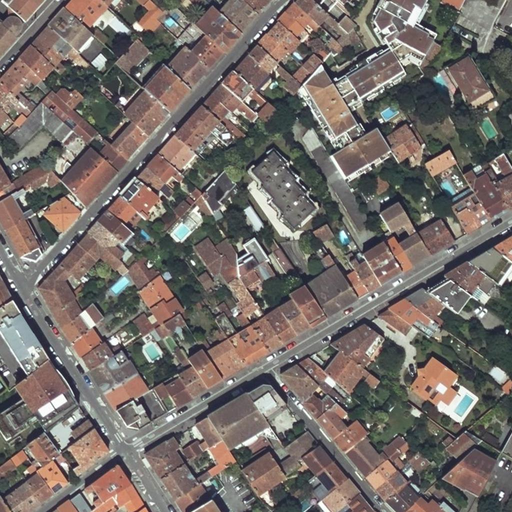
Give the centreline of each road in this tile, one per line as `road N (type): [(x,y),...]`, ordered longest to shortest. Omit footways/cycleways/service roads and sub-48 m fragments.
road 1 (residential): [(21,286),(282,0)]
road 2 (residential): [(264,368),(511,220)]
road 3 (residential): [(21,286),(125,451)]
road 4 (residential): [(386,511),(264,368)]
road 5 (residential): [(125,451),(264,368)]
